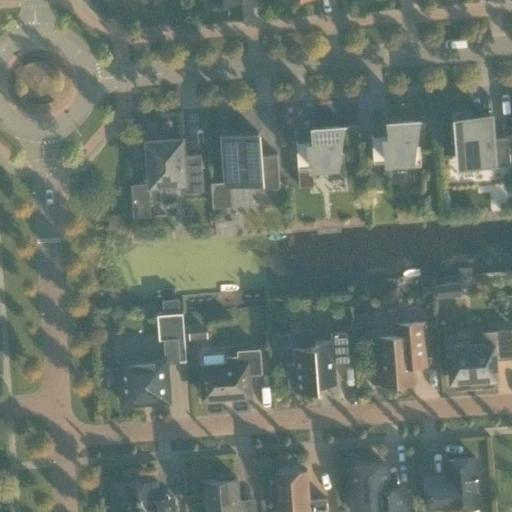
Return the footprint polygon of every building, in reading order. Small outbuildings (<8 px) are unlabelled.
[(492,115),(457,117),(461,163),(493,161),(494,165),(511,164),(508,135),(493,136),(492,115)] [(415,145),(418,121),(423,121),(423,120),(390,122),(390,124),(392,123),(393,134),(374,136),(374,133),(372,133),(374,162),(389,161),(389,167),(422,165),(420,144),(415,145)] [(298,138),(297,138),(299,177),(314,176),(313,173),(346,170),(344,150),(339,150),(343,127),(347,127),(347,125),(314,128),(314,129),(316,129),(317,140),(298,142),(298,138)] [(278,153),(276,153),(276,154),(261,156),(259,132),(225,135),(228,181),(261,178),(261,188),(280,186),(278,153)] [(200,154),(184,156),(183,138),(149,140),(152,183),(184,181),(185,191),(204,190),(201,153),(200,153),(200,154)] [(446,297),(445,283),(438,284),(439,297),(446,297)] [(180,361),(186,361),(183,313),(158,315),(160,338),(164,338),(178,337),(180,361)] [(357,329),(375,328),(375,313),(356,314),(357,329)] [(379,336),(382,384),(415,381),(414,365),(428,364),(425,321),(397,323),(398,335),(379,336)] [(190,339),(208,337),(207,323),(189,324),(190,339)] [(511,358),(511,329),(484,331),(484,343),(450,345),(452,379),(496,376),(495,359),(511,358)] [(288,364),(290,390),(320,388),(319,384),(337,382),(335,362),(350,362),(347,331),(332,332),(332,339),(316,341),(317,346),(294,348),(295,363),(288,364)] [(282,346),(281,333),(273,333),(273,346),(282,346)] [(122,387),(123,403),(169,400),(166,362),(180,361),(178,337),(164,338),(166,358),(145,359),(145,357),(118,360),(120,387),(122,387)] [(262,373),(260,348),(237,350),(238,355),(225,356),(226,362),(198,364),(201,401),(253,397),(251,374),(262,373)] [(480,505),(476,457),(447,459),(448,475),(425,477),(428,506),(450,504),(450,507),(480,505)] [(389,488),(387,464),(352,467),(354,490),(351,491),(352,511),(377,510),(376,511),(404,511),(402,487),(389,488)] [(307,469),(277,472),(277,480),(271,481),(272,496),(279,495),(280,511),(310,509),(310,511),(327,511),(327,498),(310,499),(307,469)] [(234,478),(234,475),(219,476),(219,479),(205,480),(207,511),(255,511),(255,507),(239,508),(237,478),(234,478)] [(174,511),(174,496),(158,497),(156,481),(126,483),(127,503),(124,504),(125,511),(174,511)]
